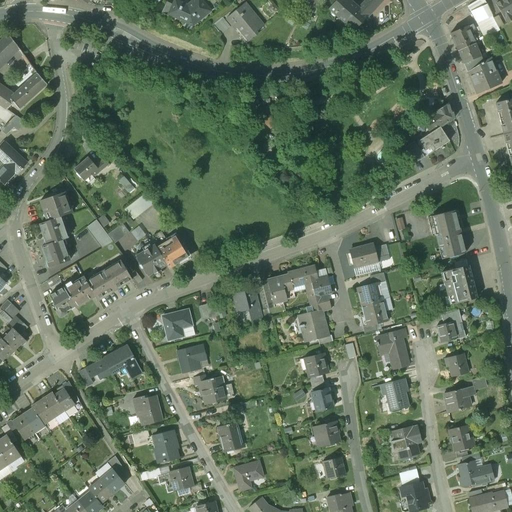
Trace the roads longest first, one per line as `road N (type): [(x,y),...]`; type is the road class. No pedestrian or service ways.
road 1 (tertiary): [(45,9),(257,75),(332,67),(426,16)]
road 2 (residential): [(123,310),(376,211),(479,159)]
road 3 (residential): [(123,310),(235,511)]
road 4 (residential): [(45,9),(62,97),(59,141),(12,212)]
road 5 (residential): [(449,511),(432,441),(425,349)]
road 6 (secondary): [(479,159),(426,16)]
road 7 (secondary): [(511,308),(479,159)]
road 8 (residential): [(368,511),(345,370)]
